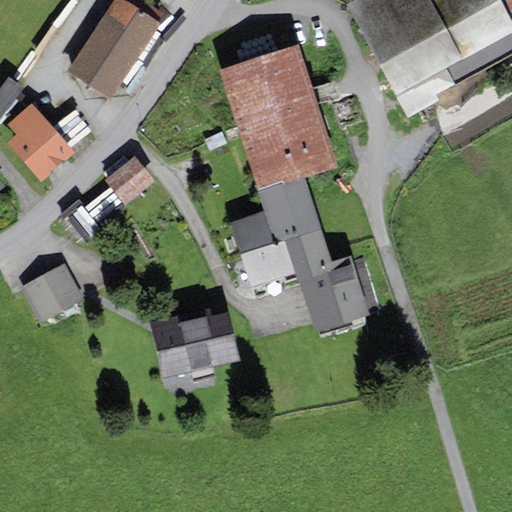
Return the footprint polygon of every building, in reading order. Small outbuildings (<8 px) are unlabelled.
[(110,100),(160,22),(124,0),(111,0),(66,72),(110,100)] [(511,0),(354,0),(353,1),(346,5),(394,96),(406,118),(457,90),(454,85),(511,53),(511,0)] [(337,168),(298,44),(219,69),(258,193),(305,178),(337,168)] [(0,120),(23,88),(8,77),(0,87),(0,120)] [(74,153),(31,103),(7,124),(16,134),(6,143),(40,183),(74,153)] [(126,206),(155,181),(133,156),(104,182),(110,188),(122,202),(126,206)] [(305,178),(258,193),(263,211),(229,222),(240,255),(284,240),(321,229),(305,178)] [(98,223),(122,202),(110,188),(84,208),(98,223)] [(84,208),(77,200),(61,215),(86,243),(102,229),(98,223),(84,208)] [(332,262),(321,229),(284,240),(295,274),(297,283),(299,282),(335,271),(332,262)] [(251,288),(295,274),(284,240),(240,255),(251,288)] [(316,334),(351,323),(371,317),(370,314),(353,261),(352,256),(332,262),(335,271),(299,282),(316,334)] [(353,261),(370,314),(379,311),(363,258),(353,261)] [(41,323),(84,299),(63,263),(20,288),(41,323)] [(164,380),(241,361),(227,305),(150,323),(164,380)]
